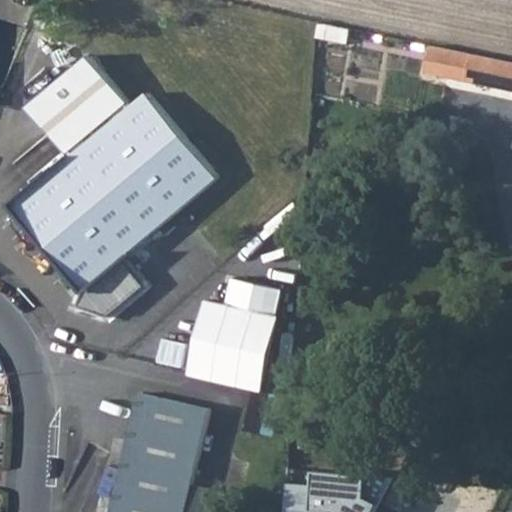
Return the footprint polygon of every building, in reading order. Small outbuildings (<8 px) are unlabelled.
[(347,43),(350,28),(321,21),(317,37),(347,43)] [(511,61),(465,52),(432,45),(426,72),(511,90),(511,61)] [(94,54),(32,105),(74,156),(17,204),(87,288),(81,304),(110,315),(146,285),(124,258),(222,176),(151,92),(136,105),(94,54)] [(287,288),(236,277),(230,302),(281,313),(287,288)] [(259,388),(268,390),(284,316),(209,299),(193,373),(259,388)] [(268,390),(259,388),(249,429),(262,432),(271,391),(268,390)] [(196,484),(213,410),(142,393),(120,489),(114,511),(217,511),(223,490),(196,484)]
